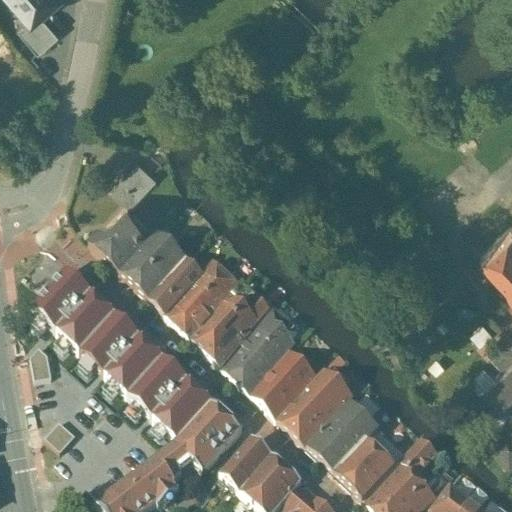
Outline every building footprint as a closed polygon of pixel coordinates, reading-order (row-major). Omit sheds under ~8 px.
[(56,0),(6,0),(25,20),(29,24),(39,16),(56,0)] [(29,24),(25,20),(18,26),(38,50),(55,35),(39,16),(29,24)] [(0,55),(10,43),(0,32),(0,55)] [(136,163),(110,191),(126,207),(129,209),(155,181),(136,163)] [(126,207),(87,250),(118,279),(155,238),(157,236),(129,209),(126,207)] [(511,225),(480,256),(507,284),(508,290),(511,294),(511,225)] [(155,238),(118,279),(147,306),(185,265),(155,238)] [(353,264),(328,238),(314,252),(339,278),(353,264)] [(208,408),(50,260),(22,289),(181,438),(208,408)] [(185,265),(147,306),(163,321),(201,280),(185,265)] [(201,280),(163,321),(179,336),(190,324),(183,319),(193,309),(196,311),(224,280),(211,268),(206,273),(201,280)] [(224,280),(196,311),(193,309),(183,319),(190,324),(179,336),(189,345),(237,292),(224,280)] [(227,307),(191,347),(204,359),(227,334),(227,333),(254,305),(242,293),(231,305),(227,307)] [(270,299),(264,294),(257,302),(263,307),(270,299)] [(227,333),(227,334),(204,359),(218,372),(266,316),(254,305),(227,333)] [(292,309),(283,319),(289,325),(298,315),(292,309)] [(240,353),(232,364),(221,375),(238,390),(250,375),(244,369),(256,357),(259,360),(268,347),(286,328),(272,315),(265,325),(240,353)] [(268,347),(259,360),(256,357),(244,369),(250,375),(238,390),(248,399),(267,379),(278,364),(282,358),(292,348),(289,345),(296,337),(286,328),(268,347)] [(501,370),(511,360),(511,341),(505,334),(485,352),(501,370)] [(288,357),(249,401),(274,426),(289,411),(297,417),(312,401),(305,394),(315,383),(288,357)] [(511,408),(511,360),(501,370),(482,388),(505,414),(511,408)] [(312,401),(297,417),(289,411),(274,426),(304,454),(337,418),(351,401),(323,375),(315,383),(305,394),(312,401)] [(181,438),(170,450),(193,470),(201,477),(238,435),(208,408),(181,438)] [(311,449),(305,455),(333,482),(377,435),(349,408),(311,449)] [(511,428),(499,441),(505,448),(491,461),(509,481),(511,478),(511,428)] [(148,430),(123,451),(139,471),(165,450),(148,430)] [(377,435),(333,482),(361,508),(398,468),(399,468),(405,461),(377,435)] [(250,445),(218,483),(237,500),(238,500),(270,463),(250,445)] [(405,461),(399,468),(411,480),(421,471),(423,473),(436,460),(421,445),(405,461)] [(170,450),(93,510),(94,511),(153,511),(155,511),(157,511),(177,497),(176,496),(172,491),(173,490),(171,487),(193,470),(170,450)] [(270,463),(238,500),(237,500),(236,501),(249,511),(280,511),(299,489),(270,463)] [(411,480),(399,468),(362,509),(365,511),(425,511),(434,503),(427,495),(411,480)] [(441,475),(428,492),(427,495),(434,503),(435,504),(451,483),(441,475)] [(324,511),(301,491),(282,511),(324,511)] [(473,511),(447,492),(434,511),(433,511),(431,510),(429,511),(473,511)]
